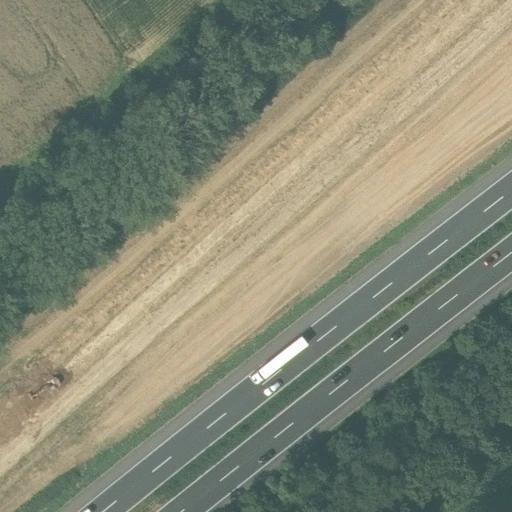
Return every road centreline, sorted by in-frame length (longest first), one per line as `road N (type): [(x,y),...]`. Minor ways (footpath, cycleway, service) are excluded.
road 1 (motorway): [(511,183),(105,511)]
road 2 (motorway): [(192,511),(511,255)]
road 3 (track): [(230,0),(0,203)]
